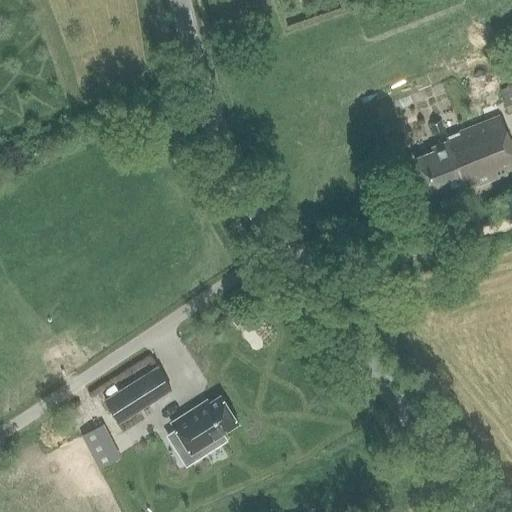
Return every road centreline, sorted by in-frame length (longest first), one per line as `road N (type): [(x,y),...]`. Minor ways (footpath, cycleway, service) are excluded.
road 1 (unclassified): [(0,429),(279,247)]
road 2 (tertiary): [(472,511),(279,247)]
road 3 (tertiary): [(279,247),(209,116),(179,0)]
road 4 (track): [(307,287),(511,217)]
